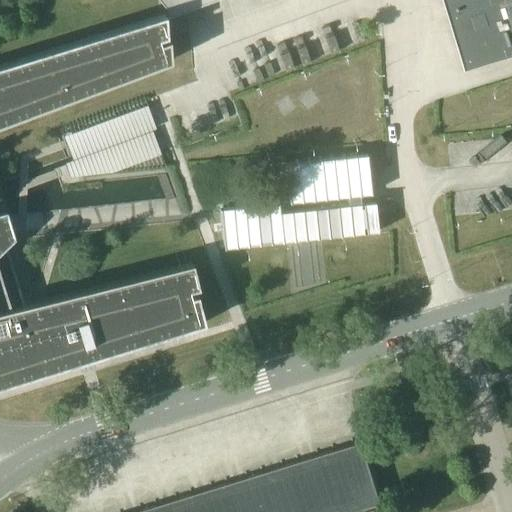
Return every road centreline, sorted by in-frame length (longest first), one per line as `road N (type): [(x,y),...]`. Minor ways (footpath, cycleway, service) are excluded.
road 1 (unclassified): [(0,470),(251,378),(511,298)]
road 2 (unknown): [(423,190),(510,511)]
road 3 (unknown): [(396,0),(423,190)]
road 4 (unknown): [(423,190),(278,213)]
